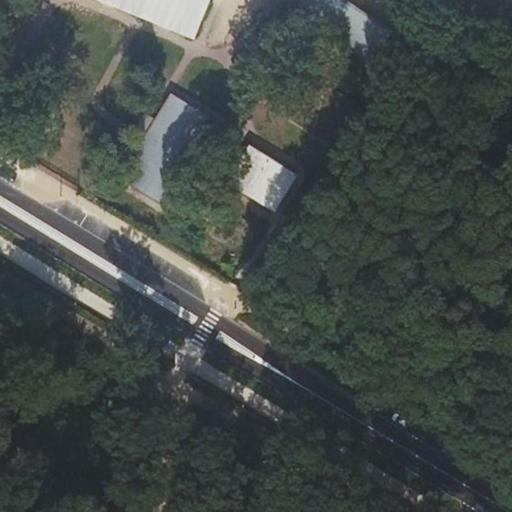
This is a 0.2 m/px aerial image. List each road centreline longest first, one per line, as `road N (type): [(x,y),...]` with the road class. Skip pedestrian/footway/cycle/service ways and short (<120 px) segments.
road 1 (tertiary): [(298,382),(212,318),(0,188)]
road 2 (tertiary): [(0,218),(199,339),(298,382)]
road 3 (tertiary): [(298,382),(509,511)]
